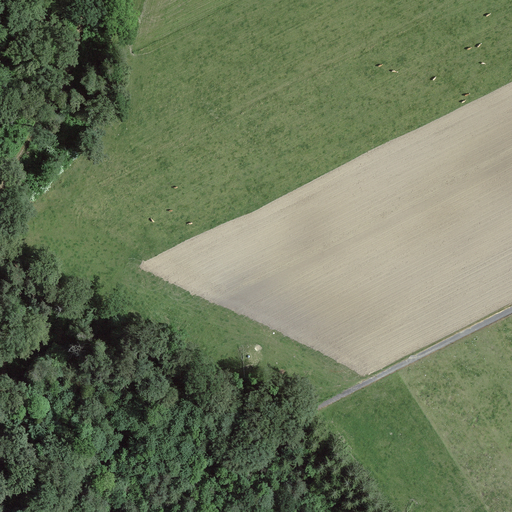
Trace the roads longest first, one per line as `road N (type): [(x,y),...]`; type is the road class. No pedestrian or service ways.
road 1 (track): [(0,269),(25,142),(89,15),(87,0)]
road 2 (track): [(511,310),(319,407)]
